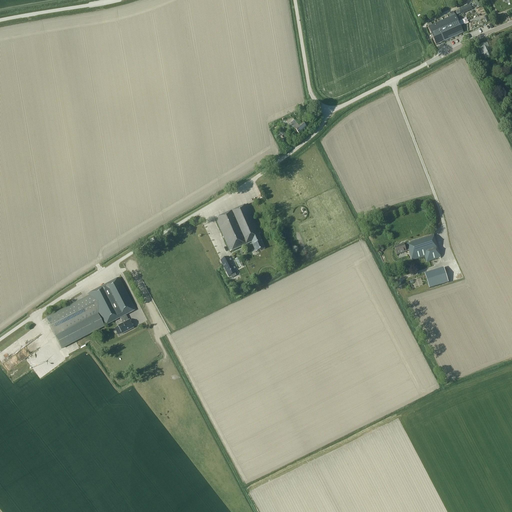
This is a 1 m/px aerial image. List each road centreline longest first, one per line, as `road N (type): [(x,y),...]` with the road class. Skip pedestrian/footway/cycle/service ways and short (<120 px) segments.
road 1 (unclassified): [(0,340),(273,165),(303,143),(327,108)]
road 2 (tertiary): [(327,108),(511,23)]
